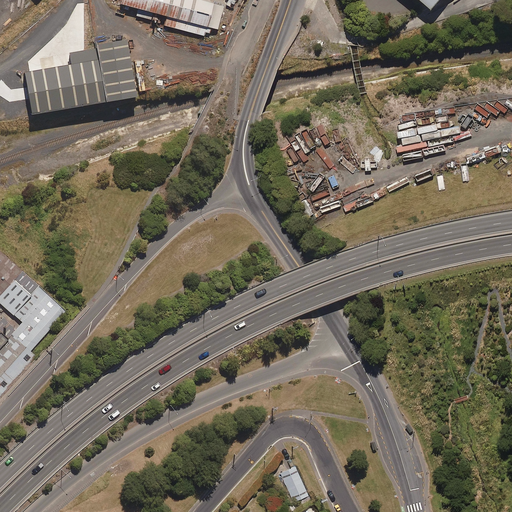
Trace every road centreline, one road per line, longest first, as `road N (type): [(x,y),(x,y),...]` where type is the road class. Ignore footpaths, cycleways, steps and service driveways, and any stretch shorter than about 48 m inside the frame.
road 1 (motorway): [(511,244),(377,273),(269,314),(108,411),(0,508)]
road 2 (motorway): [(0,476),(135,365),(262,294),(343,260),(511,220)]
road 3 (secondary): [(345,341),(146,425),(29,511)]
road 4 (secondary): [(0,414),(158,242),(244,187)]
road 5 (residential): [(348,511),(316,441),(290,423),(263,441),(203,511)]
road 6 (secondary): [(244,187),(240,131),(286,0)]
road 7 (secondary): [(296,0),(250,135),(254,183)]
road 8 (secondary): [(415,511),(379,399),(345,341)]
road 9 (secondary): [(257,201),(329,314)]
